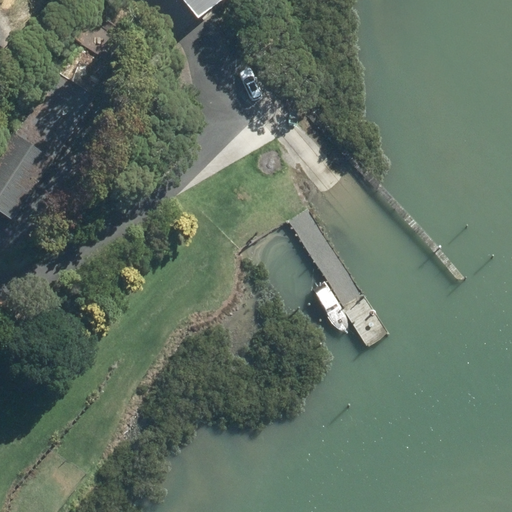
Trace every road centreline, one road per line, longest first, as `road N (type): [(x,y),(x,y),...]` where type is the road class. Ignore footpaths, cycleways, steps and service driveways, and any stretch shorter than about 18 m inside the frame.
road 1 (track): [(272,123),(0,287)]
road 2 (track): [(272,123),(315,151),(424,285)]
